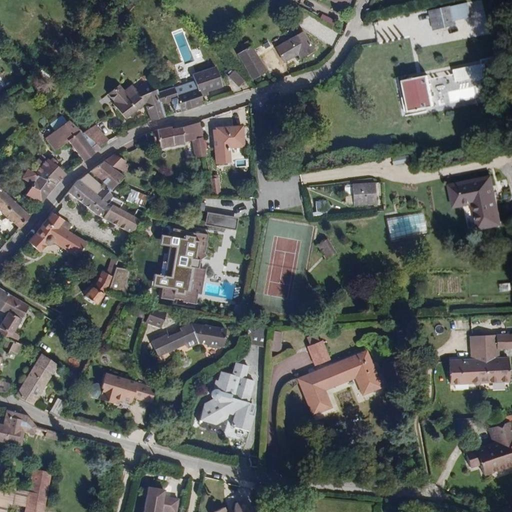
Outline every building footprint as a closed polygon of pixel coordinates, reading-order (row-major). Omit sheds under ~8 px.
[(470,17),(466,3),(453,6),(457,20),(470,17)] [(457,20),(453,6),(430,11),(435,29),(458,24),(457,20)] [(380,43),(402,38),(399,22),(393,24),(392,20),(376,23),(380,43)] [(313,49),(302,31),(275,47),(283,61),(297,53),(299,57),(313,49)] [(265,71),(250,45),(237,53),(252,79),(265,71)] [(488,80),(485,66),(492,64),(492,59),(482,61),(483,66),(453,72),(456,83),(477,79),(478,82),(488,80)] [(199,93),(222,85),(215,65),(192,74),(194,80),(157,92),(160,102),(172,98),(177,112),(203,102),(199,93)] [(238,85),(244,80),(234,70),(228,75),(238,85)] [(433,107),(427,76),(415,79),(414,77),(409,78),(409,80),(403,81),(409,112),(433,107)] [(125,118),(145,102),(150,121),(164,116),(160,102),(157,92),(156,88),(140,94),(131,83),(124,89),(119,83),(106,93),(113,101),(112,103),(125,118)] [(82,132),(62,113),(49,124),(54,130),(45,137),(55,150),(67,140),(83,160),(100,148),(98,146),(82,132)] [(183,142),(192,140),(195,157),(205,156),(202,141),(203,140),(198,122),(170,129),(170,127),(157,130),(150,132),(154,142),(157,142),(159,151),(164,150),(164,147),(183,143),(183,142)] [(107,139),(94,124),(82,132),(98,146),(107,139)] [(243,147),(241,126),(214,128),(215,131),(216,149),(213,150),(215,164),(229,162),(228,148),(243,147)] [(35,172),(47,157),(40,152),(27,168),(35,172)] [(129,167),(124,164),(125,162),(113,154),(102,162),(108,166),(125,172),(129,167)] [(156,172),(152,154),(144,155),(148,173),(156,172)] [(393,158),(394,164),(409,161),(408,155),(393,158)] [(56,182),(66,174),(47,157),(35,172),(55,184),(56,182)] [(122,177),(108,166),(102,162),(90,172),(101,181),(110,190),(122,177)] [(40,201),(55,184),(35,172),(27,168),(23,166),(21,169),(25,171),(21,177),(31,184),(26,192),(40,201)] [(158,184),(156,172),(148,173),(145,174),(146,180),(158,184)] [(112,195),(87,174),(78,181),(117,210),(122,202),(111,196),(112,195)] [(501,224),(490,176),(449,185),(453,208),(473,204),(478,229),(501,224)] [(219,195),(217,178),(210,179),(214,195),(219,195)] [(117,210),(78,181),(77,180),(67,193),(95,216),(101,218),(107,207),(116,212),(117,211),(117,210)] [(372,204),(371,184),(351,184),(353,205),(372,204)] [(29,214),(0,187),(0,209),(18,227),(29,214)] [(143,208),(147,197),(129,189),(124,200),(143,208)] [(139,220),(143,211),(122,202),(117,210),(117,211),(139,220)] [(111,222),(116,212),(107,207),(101,218),(111,222)] [(116,212),(111,222),(135,235),(143,222),(139,220),(117,211),(116,212)] [(240,217),(210,211),(207,224),(238,229),(240,217)] [(86,242),(67,231),(70,225),(51,213),(27,242),(39,253),(46,245),(50,245),(52,243),(76,258),(86,242)] [(390,238),(425,232),(422,213),(387,218),(390,238)] [(189,237),(166,232),(164,243),(173,246),(169,273),(158,272),(157,284),(164,285),(162,298),(197,305),(199,293),(205,294),(207,268),(201,266),(202,258),(208,254),(210,233),(200,231),(199,235),(189,233),(189,237)] [(330,246),(325,239),(318,244),(322,251),(330,246)] [(327,258),(334,254),(330,246),(322,251),(327,258)] [(111,276),(117,260),(113,257),(110,256),(105,273),(111,276)] [(131,270),(119,267),(113,287),(126,292),(131,270)] [(108,286),(111,276),(105,273),(101,271),(94,288),(92,288),(84,296),(97,304),(108,286)] [(510,282),(499,283),(500,292),(511,291),(510,282)] [(12,332),(27,306),(7,294),(0,306),(0,310),(6,314),(0,324),(0,335),(6,339),(11,341),(15,343),(18,336),(12,332)] [(160,328),(165,314),(150,308),(144,323),(160,328)] [(156,356),(184,343),(186,348),(197,343),(222,347),(225,330),(187,324),(178,328),(179,330),(166,337),(165,334),(149,341),(156,356)] [(264,347),(265,327),(246,324),(242,343),(264,347)] [(403,344),(401,330),(395,332),(398,345),(403,344)] [(278,352),(281,332),(273,331),(271,351),(278,352)] [(308,345),(318,342),(314,334),(305,338),(308,345)] [(508,382),(507,358),(497,359),(497,348),(511,347),(511,334),(470,337),(471,360),(449,362),(450,385),(508,382)] [(16,352),(20,345),(15,343),(11,341),(6,339),(3,345),(16,352)] [(328,360),(320,341),(318,342),(308,345),(306,347),(314,366),(328,360)] [(322,390),(354,376),(362,394),(379,387),(365,351),(298,379),(312,414),(329,407),(322,390)] [(32,405),(58,366),(40,354),(15,396),(32,405)] [(247,402),(253,380),(245,378),(248,365),(235,362),(232,374),(220,371),(218,379),(215,379),(212,388),(210,390),(209,392),(209,394),(210,396),(214,398),(203,403),(198,420),(214,425),(226,418),(228,413),(234,415),(231,426),(248,431),(253,415),(247,414),(245,409),(247,402)] [(151,403),(148,387),(105,375),(101,385),(100,389),(102,389),(99,400),(113,404),(115,399),(119,401),(130,403),(132,398),(151,403)] [(0,391),(4,392),(10,386),(0,381),(0,391)] [(100,389),(101,385),(99,385),(94,383),(91,384),(88,387),(87,390),(89,395),(92,397),(97,398),(97,399),(99,400),(102,389),(100,389)] [(59,397),(50,412),(59,417),(68,402),(59,397)] [(259,417),(260,406),(247,402),(245,409),(247,414),(253,415),(259,417)] [(33,426),(25,416),(11,413),(11,409),(6,408),(2,425),(0,424),(0,434),(16,438),(17,430),(22,431),(32,433),(33,426)] [(511,421),(488,429),(493,443),(464,453),(469,467),(479,464),(483,475),(511,465),(511,421)] [(0,440),(19,444),(22,431),(17,430),(16,438),(0,434),(0,440)] [(61,434),(47,430),(44,437),(59,441),(61,434)] [(0,486),(0,511),(42,511),(51,473),(31,469),(27,491),(0,486)] [(172,511),(175,511),(178,498),(163,495),(164,488),(148,485),(142,511),(159,511),(160,510),(172,511)]
